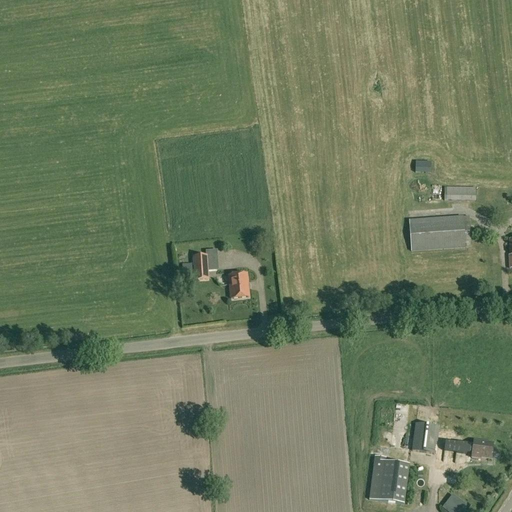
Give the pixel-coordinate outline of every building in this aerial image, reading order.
[(418,161),(416,168),(428,171),(429,163),(418,161)] [(444,202),(475,202),(475,190),(444,189),(444,202)] [(465,249),(465,243),(471,243),(469,223),(464,224),(463,218),(409,222),(411,253),(465,249)] [(208,258),(195,258),(196,281),(209,281),(208,258)] [(228,276),(231,301),(249,299),(247,275),(228,276)] [(399,405),(399,422),(411,422),(411,405),(399,405)] [(412,452),(435,455),(436,453),(442,453),(442,445),(437,444),(438,428),(415,425),(412,452)] [(477,458),(491,460),(493,444),(474,442),(471,459),(477,459),(477,458)] [(404,506),(409,466),(386,463),(386,459),(375,458),(370,501),(404,506)] [(417,488),(428,489),(430,467),(422,466),(421,478),(412,477),(411,484),(417,485),(417,488)] [(443,511),(459,511),(447,503),(442,510),(443,511)]
